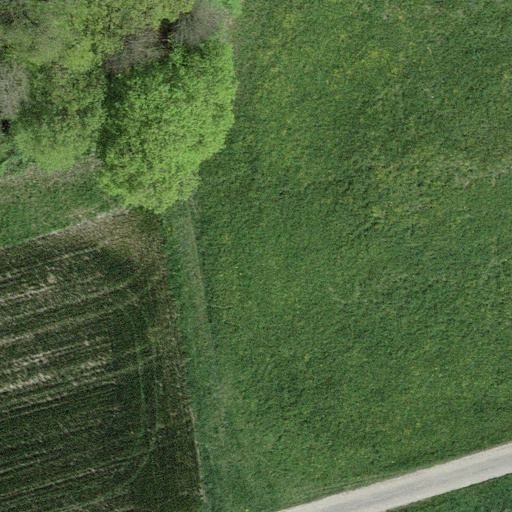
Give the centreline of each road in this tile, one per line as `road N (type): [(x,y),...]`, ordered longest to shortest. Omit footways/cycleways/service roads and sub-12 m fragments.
road 1 (track): [(157,0),(185,133),(197,313),(233,511)]
road 2 (track): [(315,511),(511,454)]
